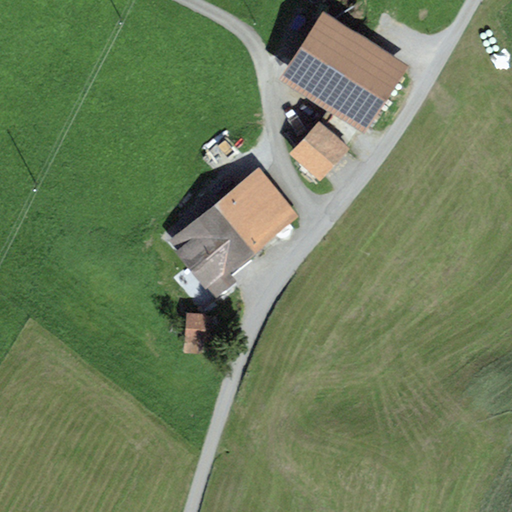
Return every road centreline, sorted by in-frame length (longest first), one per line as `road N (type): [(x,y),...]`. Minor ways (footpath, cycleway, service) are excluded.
road 1 (unclassified): [(194,511),(254,324),(390,146),(476,0)]
road 2 (track): [(323,227),(283,161),(249,36),(172,0)]
